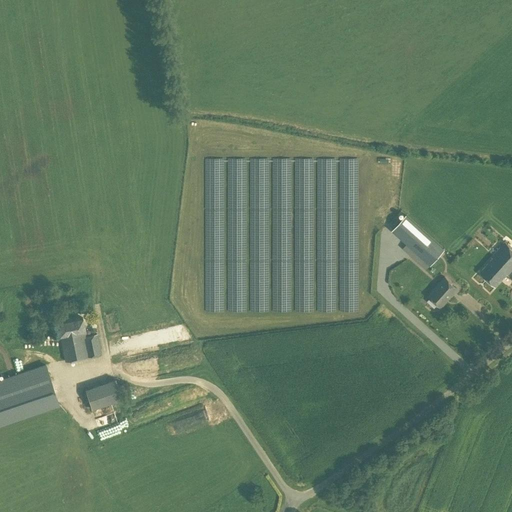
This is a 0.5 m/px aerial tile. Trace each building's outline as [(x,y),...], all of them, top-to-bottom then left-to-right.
[(408,242),(403,247),(427,269),(446,248),(408,213),(393,229),(408,242)] [(511,248),(505,242),(492,257),(493,258),(480,272),(496,286),(507,273),(511,277),(511,248)] [(440,307),(457,288),(445,277),(428,295),(440,307)] [(86,336),(82,317),(57,322),(65,360),(101,353),(97,334),(86,336)] [(0,422),(58,403),(45,364),(0,378),(0,422)] [(92,408),(122,397),(115,378),(85,389),(92,408)]
